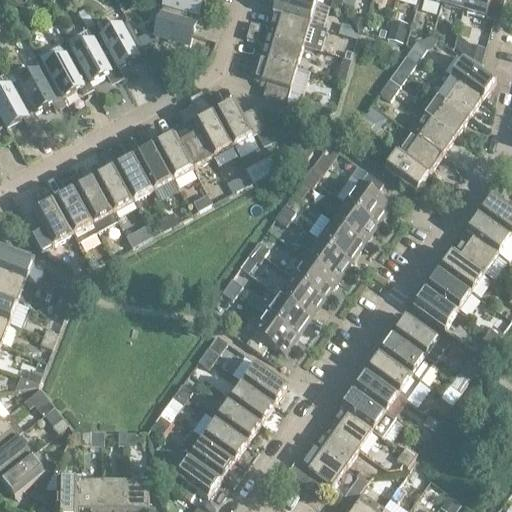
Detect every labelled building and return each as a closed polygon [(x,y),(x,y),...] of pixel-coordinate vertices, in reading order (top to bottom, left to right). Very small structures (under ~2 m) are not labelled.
[(130,0),(122,7),(127,12),(134,6),(130,0)] [(203,0),(165,0),(163,10),(198,20),(203,0)] [(316,7),(292,0),(278,0),(277,5),(273,18),(309,29),(316,7)] [(444,0),(420,0),(420,2),(442,8),(444,0)] [(467,0),(444,0),(442,8),(464,15),(467,0)] [(467,0),(464,15),(499,25),(505,0),(467,0)] [(198,20),(163,10),(154,40),(189,50),(198,20)] [(273,18),(269,32),(267,40),(303,51),(309,29),(273,18)] [(353,20),(351,25),(356,32),(362,34),(365,24),(353,20)] [(128,24),(100,40),(118,72),(146,57),(128,24)] [(251,26),(248,34),(267,40),(269,32),(251,26)] [(341,26),(338,37),(356,42),(357,41),(349,29),(341,26)] [(392,29),(388,43),(403,47),(408,30),(399,27),(399,31),(392,29)] [(87,33),(66,45),(90,87),(118,72),(100,40),(93,44),(87,33)] [(267,40),(248,34),(246,43),(265,48),(267,40)] [(303,51),(267,40),(265,48),(260,62),(297,73),(303,51)] [(90,87),(66,45),(40,60),(45,70),(63,102),(90,87)] [(412,53),(411,54),(422,61),(427,54),(416,46),(412,53)] [(470,49),(467,59),(481,69),(486,53),(470,49)] [(411,54),(398,72),(409,79),(422,61),(411,54)] [(168,62),(155,68),(163,85),(176,79),(168,62)] [(297,73),(260,62),(254,84),(267,88),(263,100),(287,107),(297,73)] [(343,62),(340,73),(348,75),(351,64),(343,62)] [(465,63),(451,82),(482,105),(496,86),(465,63)] [(12,75),(18,85),(35,117),(63,102),(45,70),(39,74),(33,64),(12,75)] [(398,72),(385,91),(395,99),(409,79),(398,72)] [(430,95),(438,101),(469,123),(482,105),(451,82),(443,77),(430,95)] [(35,117),(18,85),(0,94),(0,119),(7,132),(35,117)] [(385,91),(380,98),(391,105),(395,99),(385,91)] [(469,123),(438,101),(425,119),(456,142),(469,123)] [(236,107),(235,107),(215,118),(234,152),(265,134),(254,112),(242,118),(236,107)] [(193,109),(186,113),(193,124),(195,129),(202,125),(193,109)] [(363,121),(358,128),(369,136),(373,139),(386,121),(372,111),(365,122),(363,121)] [(193,124),(186,113),(178,117),(185,129),(193,124)] [(234,152),(215,118),(202,125),(195,129),(214,163),(234,152)] [(456,142),(425,119),(411,138),(442,160),(456,142)] [(358,128),(353,135),(364,143),(369,136),(358,128)] [(214,163),(195,129),(175,140),(194,174),(214,163)] [(153,131),(146,135),(152,146),(160,142),(153,131)] [(152,146),(146,135),(138,139),(145,150),(152,146)] [(442,160),(411,138),(398,156),(429,179),(442,160)] [(194,174),(175,140),(155,151),(173,185),(194,174)] [(313,156),(301,148),(288,166),(300,174),(313,156)] [(173,185),(155,151),(135,162),(153,196),(173,185)] [(113,152),(106,156),(113,168),(115,173),(133,207),(153,196),(135,162),(123,169),(113,152)] [(113,168),(106,156),(99,160),(105,172),(113,168)] [(429,179),(398,156),(385,175),(416,197),(429,179)] [(322,180),(312,172),(307,179),(317,187),(322,180)] [(133,207),(115,173),(95,184),(113,217),(133,207)] [(73,174),(66,178),(72,190),(80,186),(73,174)] [(247,176),(239,180),(245,191),(252,186),(247,176)] [(72,190),(66,178),(58,182),(65,194),(72,190)] [(368,178),(347,207),(378,230),(391,211),(376,200),(384,189),(368,178)] [(317,187),(307,179),(302,186),(312,194),(317,187)] [(118,227),(113,217),(95,184),(75,195),(98,238),(118,227)] [(98,238),(75,195),(55,206),(73,239),(78,248),(98,238)] [(511,212),(494,199),(480,219),(511,241),(511,239),(511,212)] [(73,239),(55,206),(35,217),(41,229),(30,235),(42,256),(73,239)] [(378,230),(347,207),(334,226),(364,248),(378,230)] [(296,217),(285,210),(280,216),(291,224),(296,217)] [(173,216),(167,220),(172,230),(179,226),(173,216)] [(291,224),(280,216),(275,223),(286,231),(291,224)] [(511,241),(480,219),(467,238),(498,260),(511,241)] [(364,248),(334,226),(320,245),(351,267),(364,248)] [(498,260),(467,238),(454,256),(485,278),(498,260)] [(351,267),(320,245),(307,263),(338,285),(351,267)] [(269,254),(258,247),(254,253),(265,261),(269,254)] [(35,264),(0,250),(0,275),(26,286),(35,264)] [(265,261),(254,253),(249,261),(259,268),(265,261)] [(485,278),(454,256),(440,275),(471,297),(485,278)] [(338,285),(307,263),(294,282),(325,304),(338,285)] [(26,286),(0,275),(0,300),(18,307),(26,286)] [(471,297),(440,275),(427,293),(458,316),(471,297)] [(325,304),(294,282),(281,300),(312,322),(325,304)] [(243,291),(232,283),(228,290),(238,298),(243,291)] [(238,298),(228,290),(222,298),(233,305),(238,298)] [(63,291),(60,299),(72,304),(75,296),(63,291)] [(458,316),(427,293),(414,312),(445,335),(458,316)] [(72,304),(60,299),(57,307),(69,312),(72,304)] [(18,307),(0,300),(0,324),(9,328),(18,307)] [(312,322),(281,300),(268,319),(299,341),(312,322)] [(299,341),(268,319),(246,349),(262,360),(269,350),(284,360),(299,341)] [(394,340),(425,362),(435,368),(448,349),(408,320),(394,340)] [(9,328),(0,324),(0,349),(1,350),(9,328)] [(493,329),(488,336),(498,344),(503,337),(493,329)] [(47,333),(43,342),(55,347),(59,339),(47,333)] [(498,344),(488,336),(474,356),(485,363),(498,344)] [(425,362),(394,340),(381,358),(412,380),(425,362)] [(55,347),(43,342),(40,350),(52,355),(55,347)] [(219,360),(209,352),(204,359),(214,367),(219,360)] [(421,387),(412,380),(381,358),(368,377),(399,399),(408,406),(421,387)] [(214,367),(204,359),(199,366),(209,374),(214,367)] [(288,391),(257,368),(243,388),(274,410),(288,391)] [(26,384),(39,389),(42,381),(30,376),(26,384)] [(460,376),(455,383),(465,390),(470,383),(460,376)] [(399,399),(368,377),(355,396),(386,417),(399,399)] [(465,390),(455,383),(450,390),(461,397),(465,390)] [(274,410),(243,388),(230,406),(261,429),(274,410)] [(193,397),(182,389),(177,397),(187,404),(193,397)] [(35,409),(45,401),(40,394),(30,402),(35,409)] [(386,417),(355,396),(341,414),(373,436),(386,417)] [(187,404),(177,397),(172,404),(182,411),(187,404)] [(261,429),(230,406),(217,425),(248,447),(261,429)] [(433,413),(428,420),(439,427),(444,421),(433,413)] [(373,436),(341,414),(328,433),(359,455),(373,436)] [(439,427),(428,420),(423,427),(434,435),(439,427)] [(58,438),(68,430),(62,423),(53,431),(58,438)] [(0,455),(16,443),(1,425),(0,425),(0,455)] [(248,447),(217,425),(204,443),(235,466),(248,447)] [(166,434),(155,426),(150,433),(161,441),(166,434)] [(359,455),(328,433),(315,451),(346,473),(359,455)] [(90,450),(91,437),(81,437),(81,449),(90,450)] [(91,437),(91,450),(104,450),(105,437),(91,437)] [(127,437),(119,437),(118,450),(127,451),(127,437)] [(136,437),(127,437),(127,451),(135,451),(136,437)] [(30,460),(16,443),(0,455),(0,483),(0,484),(30,460)] [(244,472),(235,466),(204,443),(191,462),(221,484),(231,491),(244,472)] [(407,450),(402,457),(412,465),(418,458),(407,450)] [(346,473),(315,451),(301,470),(296,467),(289,477),(325,503),(343,478),(346,473)] [(166,489),(170,492),(190,506),(197,496),(208,503),(221,484),(191,462),(181,455),(164,479),(166,489)] [(412,465),(402,457),(397,464),(408,472),(412,465)] [(45,478),(30,460),(0,484),(15,502),(45,478)] [(359,482),(368,488),(373,481),(362,473),(357,480),(359,482)] [(79,511),(80,485),(80,479),(57,479),(56,511),(79,511)] [(102,511),(104,486),(80,485),(79,511),(102,511)] [(125,511),(126,487),(104,486),(102,511),(125,511)] [(148,511),(149,487),(126,487),(125,511),(148,511)] [(32,502),(39,506),(45,494),(37,490),(32,502)] [(391,503),(398,508),(405,497),(398,492),(391,503)] [(53,498),(45,494),(39,506),(47,510),(53,498)] [(338,507),(344,511),(350,511),(354,507),(343,499),(338,507)] [(450,499),(442,510),(445,511),(455,511),(460,507),(450,499)] [(381,511),(364,500),(355,511),(381,511)]
